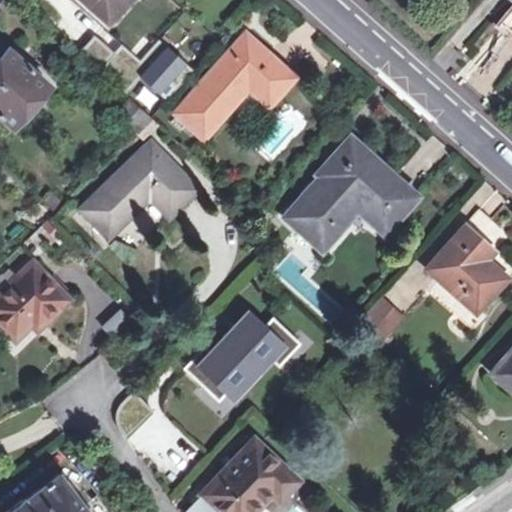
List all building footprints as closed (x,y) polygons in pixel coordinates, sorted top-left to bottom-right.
[(81,0),(108,24),(129,0),(81,0)] [(272,110),(298,83),(251,40),(178,121),(203,143),(252,93),(272,110)] [(135,69),(159,93),(188,65),(165,41),(135,69)] [(5,50),(0,55),(0,118),(12,129),(47,88),(5,50)] [(118,115),(138,134),(152,120),(131,101),(118,115)] [(169,216),(196,190),(151,146),(85,209),(112,235),(151,199),(169,216)] [(356,209),(368,220),(389,235),(417,205),(354,150),(321,184),(325,189),(292,223),(333,258),(351,238),(338,227),(356,209)] [(338,227),(351,238),(368,220),(356,209),(338,227)] [(459,264),(441,284),(477,320),(511,282),(492,263),(499,255),(486,242),(497,230),(483,217),(448,254),(459,264)] [(459,264),(448,254),(431,274),(441,284),(459,264)] [(54,312),(62,320),(77,307),(34,261),(0,293),(0,323),(20,345),(36,329),(54,312)] [(382,303),(363,323),(386,345),(405,325),(382,303)] [(54,312),(36,329),(45,337),(62,320),(54,312)] [(226,392),(231,397),(269,359),(279,350),(288,358),(300,345),(273,318),(262,330),(247,316),(211,353),(204,346),(182,368),(207,393),(217,383),(226,392)] [(269,359),(278,368),(288,358),(279,350),(269,359)] [(511,359),(496,376),(511,391),(511,359)] [(207,393),(216,402),(226,392),(217,383),(207,393)] [(151,413),(129,393),(119,406),(114,417),(113,427),(122,443),(151,413)] [(276,500),(292,483),(252,442),(182,511),(249,511),(269,493),(276,500)] [(62,472),(30,498),(28,496),(8,511),(119,511),(102,491),(87,503),(62,472)] [(455,503),(460,510),(481,495),(476,488),(455,503)]
